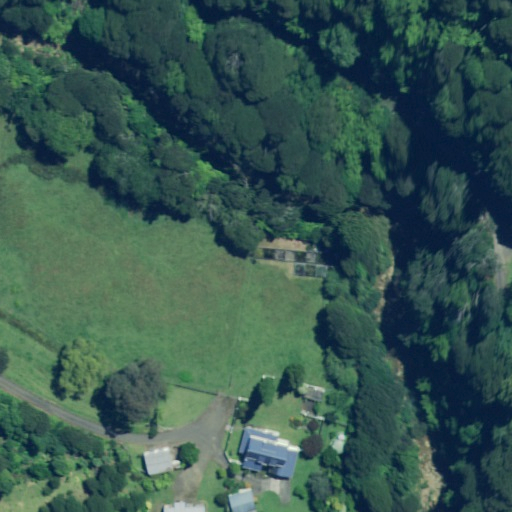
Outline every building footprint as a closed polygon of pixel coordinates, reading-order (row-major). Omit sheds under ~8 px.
[(326,390),(308,386),(301,414),(313,417),(318,400),(323,401),(326,390)] [(294,397),(272,391),(269,404),(291,410),(294,397)] [(278,434),(246,426),(241,443),(248,445),(243,466),(261,470),(264,459),(271,460),(269,470),(293,476),(300,447),(276,442),(278,434)] [(173,466),(168,448),(145,455),(150,473),(173,466)] [(242,511),(256,509),(251,489),(230,494),(234,511),(242,511)] [(185,501),(176,502),(176,507),(165,507),(165,511),(205,511),(205,506),(185,506),(185,501)]
